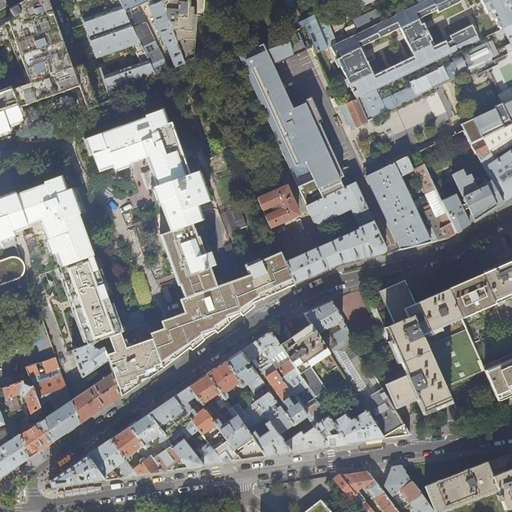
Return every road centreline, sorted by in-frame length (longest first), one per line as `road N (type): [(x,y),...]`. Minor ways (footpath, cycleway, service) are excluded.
road 1 (residential): [(33,506),(39,468),(277,306),(341,279),(453,252),(511,214)]
road 2 (residential): [(511,437),(33,506)]
